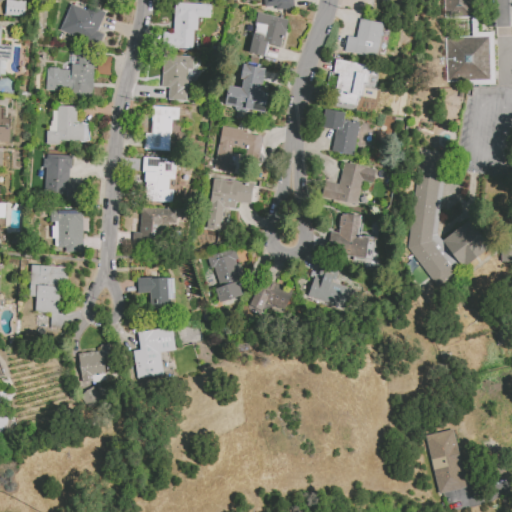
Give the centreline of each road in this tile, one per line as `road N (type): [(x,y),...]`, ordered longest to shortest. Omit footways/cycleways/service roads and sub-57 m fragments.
road 1 (residential): [(145,0),(120,129),(106,284)]
road 2 (residential): [(294,163),(270,221),(276,251),(287,257),(303,244),(305,223),(294,163)]
road 3 (residential): [(326,0),(299,90),(294,163)]
